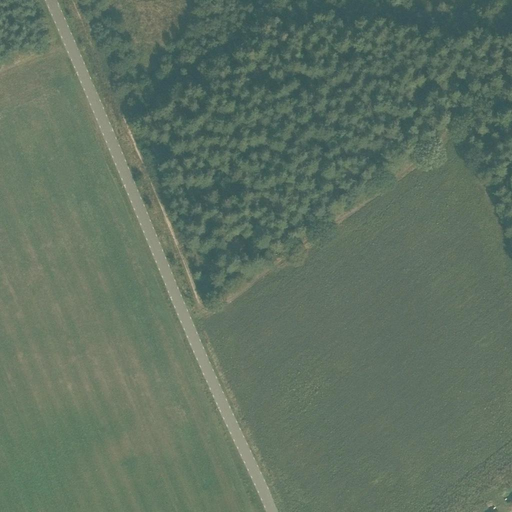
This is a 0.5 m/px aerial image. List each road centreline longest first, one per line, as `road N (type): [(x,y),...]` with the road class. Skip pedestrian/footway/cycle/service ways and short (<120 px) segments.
road 1 (unclassified): [(49,0),(265,511)]
road 2 (track): [(511,88),(187,323)]
road 3 (track): [(511,13),(388,0)]
